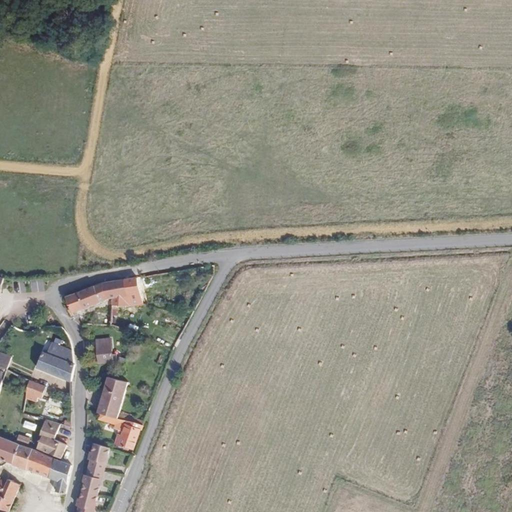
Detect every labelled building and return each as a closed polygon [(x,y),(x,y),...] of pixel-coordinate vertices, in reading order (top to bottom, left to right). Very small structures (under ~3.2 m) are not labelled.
[(143,304),(140,277),(125,279),(127,298),(113,302),(115,311),(129,309),(128,306),(143,304)] [(127,298),(125,279),(110,282),(82,290),(87,310),(113,302),(127,298)] [(0,295),(6,297),(9,285),(0,282),(0,295)] [(87,310),(82,290),(71,294),(73,316),(83,316),(87,310)] [(113,360),(111,336),(99,337),(99,344),(100,358),(96,359),(96,361),(113,360)] [(74,362),(73,349),(53,343),(49,354),(74,362)] [(74,371),(74,362),(49,354),(44,352),(38,367),(74,380),(74,371)] [(117,421),(129,383),(112,377),(101,415),(103,416),(117,421)] [(44,399),(48,386),(31,380),(27,394),(44,399)] [(137,451),(146,426),(123,418),(121,422),(117,421),(103,416),(101,422),(124,431),(120,446),(137,451)] [(55,440),(60,424),(43,418),(39,434),(43,435),(38,449),(63,457),(67,444),(55,440)] [(0,459),(14,464),(20,446),(12,444),(0,439),(0,459)] [(106,469),(109,457),(111,457),(112,449),(98,445),(95,455),(93,460),(94,461),(93,465),(106,469)] [(27,470),(33,451),(20,446),(14,464),(27,470)] [(50,477),(54,459),(33,451),(27,470),(50,477)] [(67,494),(71,472),(71,466),(54,459),(50,477),(57,480),(56,490),(58,494),(67,494)] [(101,497),(104,485),(102,485),(105,473),(92,470),(91,474),(89,474),(87,482),(89,482),(86,493),(101,497)] [(0,511),(6,511),(19,487),(0,480),(0,511)] [(95,511),(98,500),(100,501),(101,497),(86,493),(85,497),(83,496),(82,504),(84,504),(82,511),(80,511),(79,511),(95,511)]
